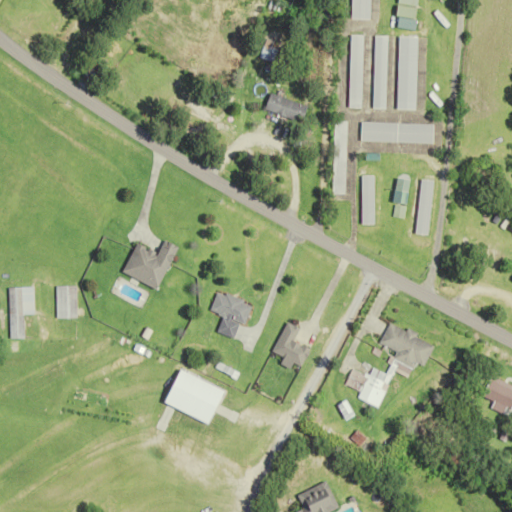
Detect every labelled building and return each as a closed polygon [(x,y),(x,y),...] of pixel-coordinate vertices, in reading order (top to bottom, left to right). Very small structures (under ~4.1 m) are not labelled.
[(368,19),(368,0),(350,0),(350,19),(368,19)] [(415,0),(396,0),(394,22),(413,24),(415,0)] [(360,35),(347,34),(346,107),(359,107),(360,35)] [(384,36),(371,36),(371,108),(384,108),(384,36)] [(413,109),(414,36),(395,36),(395,109),(413,109)] [(256,54),(267,62),(275,50),(265,43),(256,54)] [(306,108),(268,92),(262,108),(299,124),(306,108)] [(330,194),(342,194),(344,121),(332,120),(330,194)] [(431,124),(358,122),(358,141),(430,142),(431,124)] [(358,225),(371,225),(371,175),(358,175),(358,225)] [(405,194),(408,180),(395,177),(392,192),(405,194)] [(413,234),(426,235),(431,180),(417,179),(413,234)] [(121,273),(156,290),(177,247),(162,240),(156,253),(135,243),(121,273)] [(55,318),(74,318),(74,286),(55,286),(55,318)] [(8,339),(22,339),(22,314),(32,314),(32,287),(8,287),(8,339)] [(242,324),(249,304),(213,291),(206,311),(219,316),(214,332),(230,338),(236,321),(242,324)] [(278,364),(287,369),(291,362),(298,366),(308,349),(291,340),(297,329),(284,321),(268,350),(281,357),(278,364)] [(421,366),(431,345),(386,323),(374,347),(411,366),(413,362),(421,366)] [(354,397),(374,407),(388,376),(368,367),(354,397)] [(330,511),(336,509),(322,481),(294,496),(301,510),(296,511),(330,511)]
